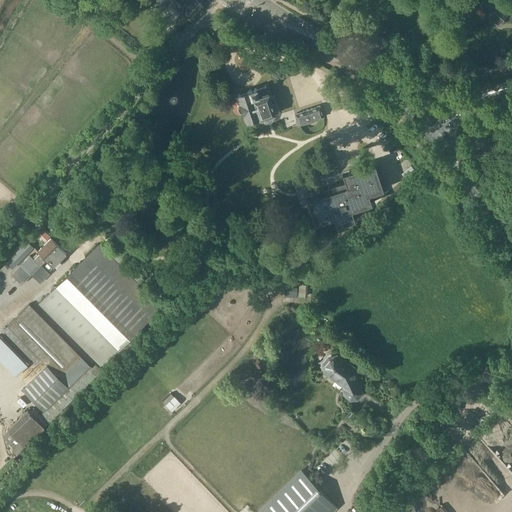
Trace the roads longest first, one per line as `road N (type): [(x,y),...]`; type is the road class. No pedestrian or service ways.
road 1 (unclassified): [(0,236),(218,0)]
road 2 (primary): [(427,134),(511,243)]
road 3 (primary): [(511,227),(440,130)]
